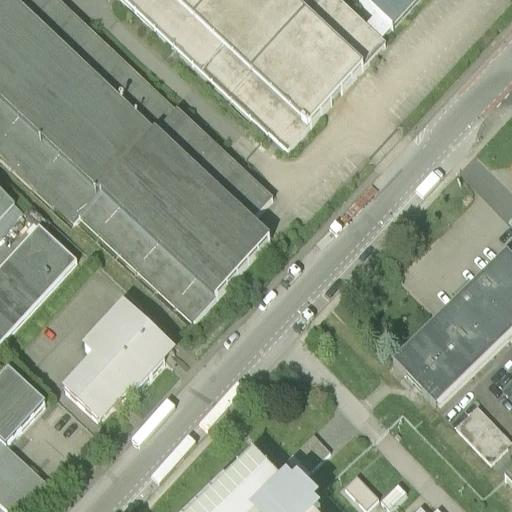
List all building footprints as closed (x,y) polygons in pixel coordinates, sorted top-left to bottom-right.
[(51,0),(0,0),(0,158),(74,226),(79,221),(194,328),(270,246),(251,228),(273,204),(51,0)] [(329,0),(119,0),(288,156),(385,52),(380,46),(366,33),(329,0)] [(363,0),(359,4),(373,16),(373,24),(366,33),(380,46),(392,33),(392,34),(423,0),(363,0)] [(0,196),(0,242),(23,218),(0,196)] [(39,233),(0,275),(0,350),(77,268),(39,233)] [(511,261),(507,257),(393,366),(436,411),(511,337),(511,261)] [(95,363),(65,396),(97,425),(119,401),(123,405),(131,396),(135,399),(165,367),(161,363),(170,354),(124,311),(85,353),(95,363)] [(0,386),(0,446),(6,452),(45,410),(9,377),(0,386)] [(511,446),(478,411),(456,432),(491,468),(511,448),(511,446)] [(330,458),(314,441),(287,466),(303,484),(330,458)] [(31,511),(49,492),(6,452),(0,446),(0,509),(3,511),(31,511)] [(310,511),(315,507),(301,493),(296,498),(284,486),(280,490),(252,461),(199,511),(310,511)] [(511,472),(506,466),(498,474),(503,479),(511,472)] [(392,511),(406,499),(398,490),(381,507),(385,511),(392,511)]
